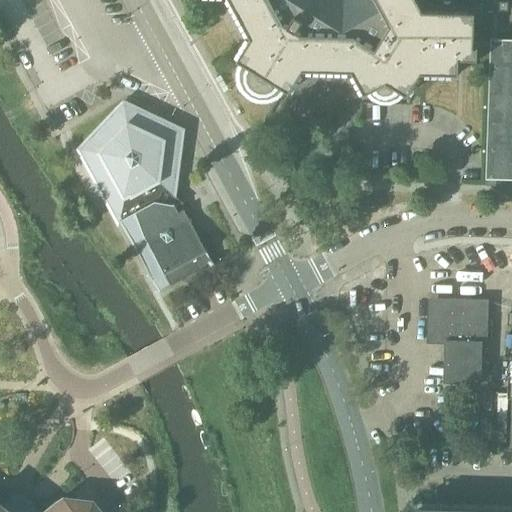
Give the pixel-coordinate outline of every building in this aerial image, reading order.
[(231,0),(235,5),(237,4),(236,4),(238,3),(257,39),(242,62),(250,68),(249,73),(249,79),(251,85),(256,90),(262,92),(269,92),(275,89),(278,85),(287,90),(302,67),(342,68),(342,70),(341,70),(341,72),(354,72),(366,95),(377,89),(380,92),(385,94),(390,94),(395,92),(397,90),(408,96),(422,74),(460,75),(460,60),(479,61),(479,47),(478,47),(478,48),(475,48),(476,14),(424,13),(417,0),(231,0)] [(511,0),(492,0),(491,2),(490,9),(490,10),(495,10),(494,34),(500,39),(495,179),(511,179),(511,0)] [(121,221),(143,261),(195,228),(191,220),(184,220),(176,205),(172,205),(173,194),(175,194),(183,131),(126,105),(82,150),(113,205),(115,204),(124,220),(121,221)] [(203,242),(195,228),(143,261),(160,293),(172,286),(173,288),(196,275),(216,265),(203,242)] [(489,343),(490,301),(454,301),(454,306),(432,305),(431,341),(447,342),(446,383),(482,384),(483,342),(489,343)] [(16,501),(8,511),(5,511),(0,508),(0,511),(99,511),(100,511),(99,511),(96,511),(87,500),(75,509),(68,499),(51,511),(34,511),(26,500),(16,501)]
